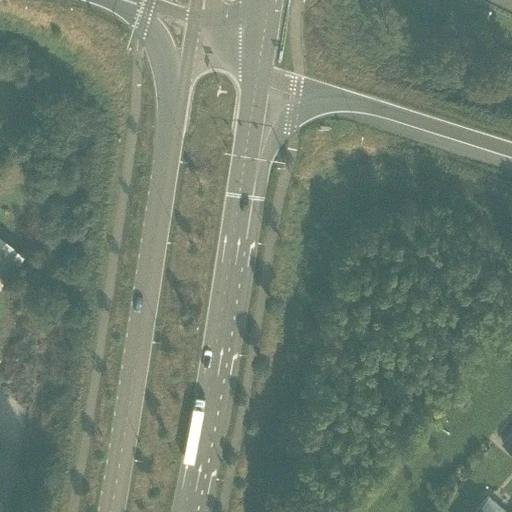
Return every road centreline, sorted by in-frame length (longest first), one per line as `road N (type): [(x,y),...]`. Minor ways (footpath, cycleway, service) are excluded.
road 1 (secondary): [(183,511),(257,71)]
road 2 (secondary): [(177,81),(109,511)]
road 3 (motorway): [(257,71),(511,150)]
